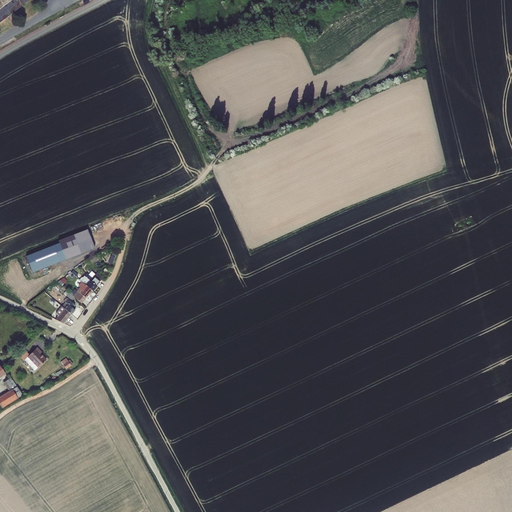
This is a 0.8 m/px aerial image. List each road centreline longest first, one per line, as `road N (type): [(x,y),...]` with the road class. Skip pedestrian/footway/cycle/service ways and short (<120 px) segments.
road 1 (track): [(119,260),(130,219),(209,169),(147,32),(150,0)]
road 2 (unclassified): [(74,334),(96,358),(177,511)]
